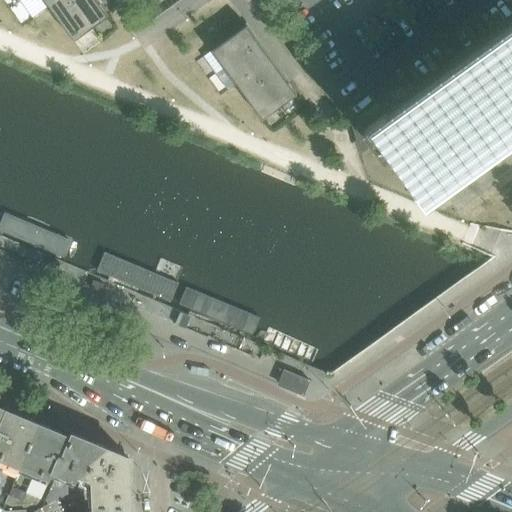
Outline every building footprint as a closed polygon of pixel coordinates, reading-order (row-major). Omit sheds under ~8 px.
[(23,0),(31,11),(35,16),(48,6),(55,0),(23,0)] [(55,0),(48,6),(56,17),(74,41),(91,29),(108,16),(101,6),(96,0),(55,0)] [(224,68),(259,43),(246,25),(212,51),(224,68)] [(443,192),(511,141),(511,27),(500,36),(416,96),(409,102),(398,109),(390,116),(387,113),(364,129),(374,144),(375,144),(385,157),(391,153),(428,205),(444,193),(443,192)] [(236,84),(271,59),(259,43),(224,68),(236,84)] [(262,120),(297,95),(279,71),(244,96),(262,120)] [(1,215),(0,217),(0,236),(60,262),(68,244),(1,215)] [(102,252),(92,275),(166,306),(175,283),(102,252)] [(184,291),(176,310),(249,341),(256,324),(197,297),(184,291)] [(183,328),(188,316),(180,313),(175,325),(183,328)] [(303,396),(309,381),(286,371),(280,386),(303,396)] [(0,437),(10,412),(0,408),(0,437)] [(54,473),(68,437),(10,412),(0,437),(0,457),(50,478),(53,472),(54,473)] [(130,499),(128,457),(73,434),(72,438),(68,437),(54,473),(76,482),(79,477),(91,482),(92,507),(109,506),(109,501),(130,499)] [(23,501),(26,494),(12,488),(9,495),(15,498),(23,501)] [(75,505),(69,493),(55,501),(61,511),(68,509),(75,505)] [(29,506),(33,497),(26,494),(23,501),(21,507),(29,506)] [(11,507),(15,498),(9,495),(5,504),(11,507)] [(36,506),(39,500),(33,497),(29,506),(36,506)] [(21,507),(23,501),(15,498),(11,507),(21,507)] [(130,511),(130,499),(109,501),(109,506),(92,507),(92,511),(130,511)] [(61,511),(55,501),(49,505),(52,511),(61,511)]
